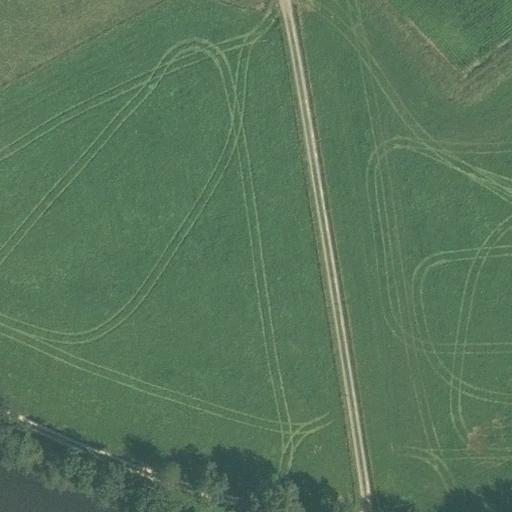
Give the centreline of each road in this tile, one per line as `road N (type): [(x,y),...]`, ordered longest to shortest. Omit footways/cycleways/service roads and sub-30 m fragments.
road 1 (track): [(366,511),(282,0)]
road 2 (track): [(0,420),(125,475),(264,511)]
